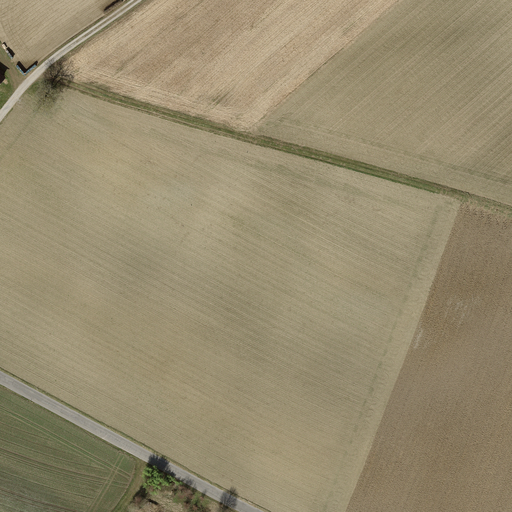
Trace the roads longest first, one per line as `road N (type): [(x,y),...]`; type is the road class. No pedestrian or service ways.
road 1 (unclassified): [(0,377),(253,511)]
road 2 (track): [(0,118),(54,58),(140,0)]
